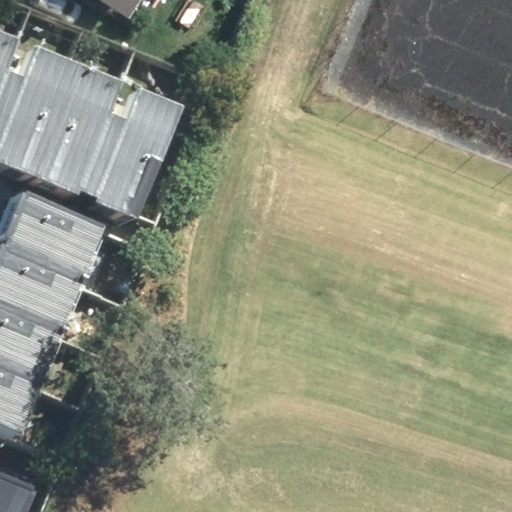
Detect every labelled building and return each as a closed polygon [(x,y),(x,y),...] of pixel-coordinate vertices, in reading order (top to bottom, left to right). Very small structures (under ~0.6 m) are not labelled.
[(106,0),(125,11),(128,6),(147,17),(156,0),(106,0)] [(0,41),(0,81),(13,47),(0,41)] [(13,47),(0,81),(0,170),(20,178),(63,66),(13,47)] [(63,66),(20,178),(71,197),(114,85),(63,66)] [(114,85),(71,197),(121,216),(164,104),(114,85)] [(114,243),(28,209),(7,262),(92,296),(114,243)] [(92,296),(7,262),(0,279),(0,321),(71,350),(92,296)] [(71,350),(0,321),(0,383),(49,403),(71,350)] [(49,403),(0,383),(0,445),(28,457),(49,403)] [(0,511),(4,511),(14,488),(0,482),(0,511)]
